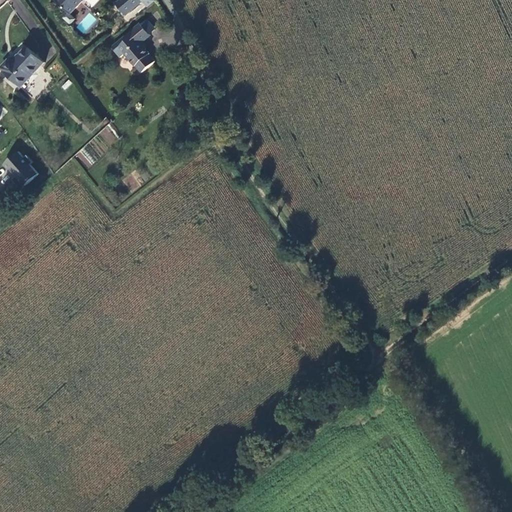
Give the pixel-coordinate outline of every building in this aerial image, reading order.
[(84,1),(83,0),(57,0),(72,14),(84,1)] [(123,0),(117,5),(127,17),(144,2),(149,9),(157,2),(155,0),(123,0)] [(65,13),(63,20),(72,23),(74,16),(65,13)] [(148,21),(143,26),(151,36),(157,31),(148,21)] [(143,26),(142,25),(121,42),(123,46),(116,51),(122,59),(126,55),(137,67),(143,74),(156,63),(150,56),(151,55),(142,45),(152,37),(151,36),(143,26)] [(123,46),(121,42),(114,48),(116,51),(123,46)] [(46,63),(36,55),(28,47),(15,61),(12,58),(2,68),(23,88),(46,63)] [(194,89),(188,92),(193,104),(199,101),(194,89)] [(181,95),(189,114),(196,111),(193,104),(188,92),(181,95)] [(77,158),(90,167),(95,159),(82,150),(77,158)] [(25,158),(20,153),(6,165),(17,178),(15,180),(22,188),(39,174),(31,165),(34,163),(28,155),(25,158)]
